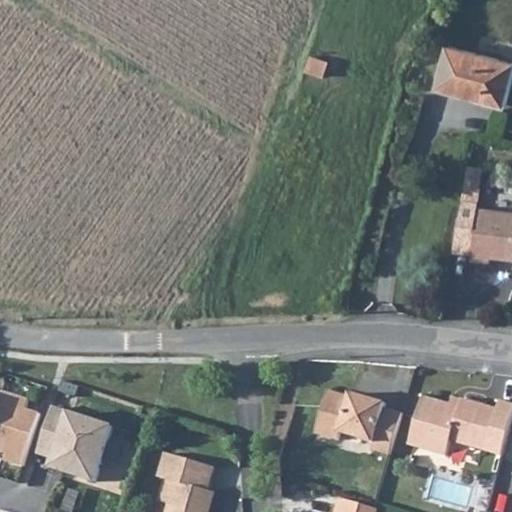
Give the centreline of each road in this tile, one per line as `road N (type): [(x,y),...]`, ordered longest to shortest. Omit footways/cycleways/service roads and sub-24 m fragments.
road 1 (residential): [(511,349),(395,333),(246,336)]
road 2 (residential): [(246,336),(0,331)]
road 3 (residential): [(257,511),(246,336)]
